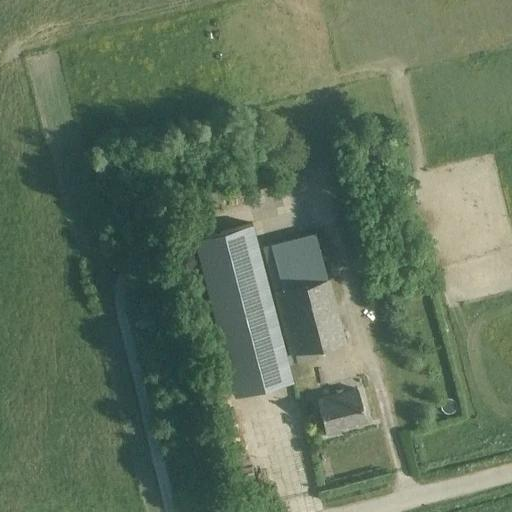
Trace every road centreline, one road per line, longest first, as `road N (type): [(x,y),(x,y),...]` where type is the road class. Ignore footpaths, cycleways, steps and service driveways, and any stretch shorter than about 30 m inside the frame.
road 1 (track): [(171,511),(117,307)]
road 2 (unclassified): [(364,511),(511,474)]
